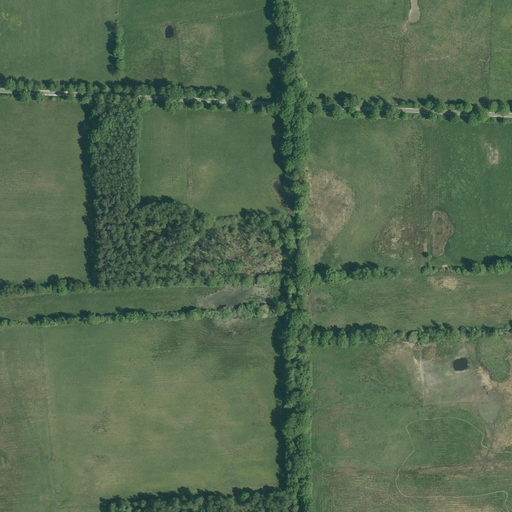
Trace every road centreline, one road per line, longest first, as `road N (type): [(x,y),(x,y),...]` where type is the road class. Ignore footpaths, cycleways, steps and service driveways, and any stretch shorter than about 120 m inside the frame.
road 1 (unclassified): [(296,106),(0,91)]
road 2 (unclassified): [(511,115),(296,106)]
